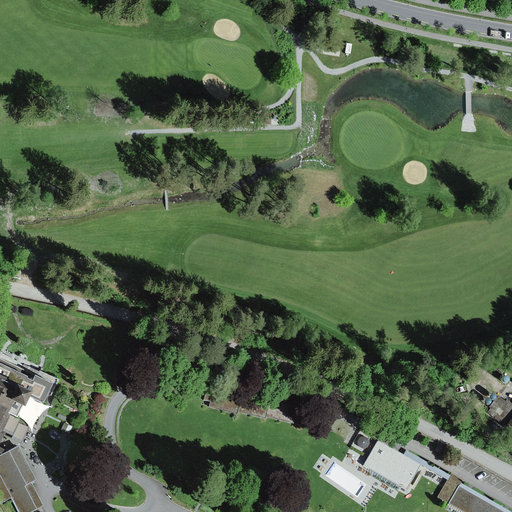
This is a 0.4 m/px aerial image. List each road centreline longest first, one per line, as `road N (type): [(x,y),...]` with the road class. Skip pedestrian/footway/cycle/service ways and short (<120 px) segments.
road 1 (unclassified): [(511,472),(343,381),(258,349),(0,287)]
road 2 (track): [(468,129),(466,75),(388,60),(326,72),(300,43)]
road 3 (primary): [(511,32),(367,0)]
road 4 (track): [(298,64),(275,105),(192,106)]
